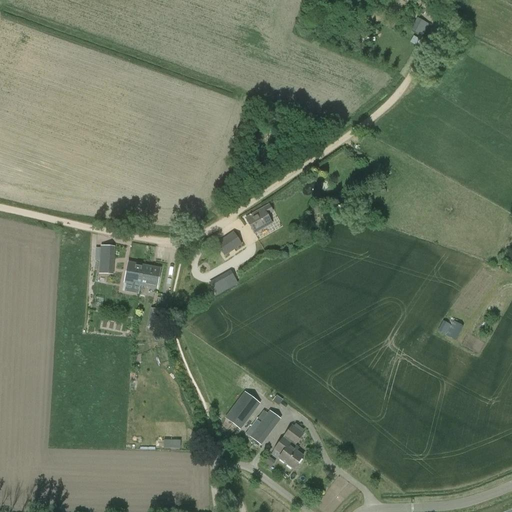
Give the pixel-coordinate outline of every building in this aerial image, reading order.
[(422,37),(429,24),(417,18),(410,30),(422,37)] [(268,205),(263,208),(245,218),(254,234),(272,224),(266,215),(272,211),(268,205)] [(268,235),(270,246),(281,244),(279,232),(268,235)] [(241,246),(233,234),(216,245),(224,257),(241,246)] [(114,248),(102,247),(101,267),(113,268),(114,248)] [(124,283),(135,285),(136,274),(139,274),(141,265),(128,263),(124,283)] [(160,269),(141,265),(139,274),(136,274),(135,285),(156,289),(160,269)] [(221,276),(216,279),(222,291),(228,288),(221,276)] [(154,309),(152,321),(161,323),(164,311),(154,309)] [(443,321),(438,331),(446,335),(451,325),(443,321)] [(455,342),(463,327),(453,321),(445,336),(455,342)] [(245,394),(244,395),(226,419),(240,430),(259,404),(250,397),(245,394)] [(251,438),(260,445),(271,431),(261,424),(251,438)] [(283,438),(274,449),(282,455),(279,458),(293,469),(303,457),(292,449),(303,434),(301,433),(303,431),(295,425),(294,427),(292,426),(283,438)] [(164,448),(184,449),(185,440),(165,439),(164,448)]
